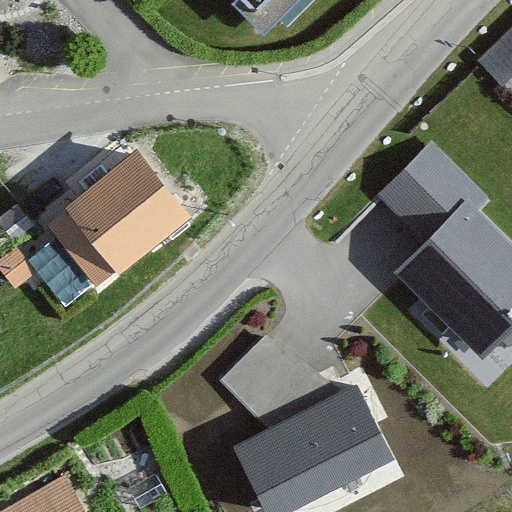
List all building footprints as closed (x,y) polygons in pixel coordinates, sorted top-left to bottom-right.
[(497,66),(511,52),(511,16),(479,46),(497,66)] [(124,147),(36,216),(89,283),(176,214),(124,147)] [(511,313),(511,245),(463,199),(400,265),(483,343),(511,313)] [(271,432),(342,397),(264,342),(221,384),(271,432)] [(272,511),(386,455),(353,391),(342,397),(271,432),(237,449),(268,511),(272,511)] [(83,511),(64,472),(0,504),(0,511),(83,511)]
